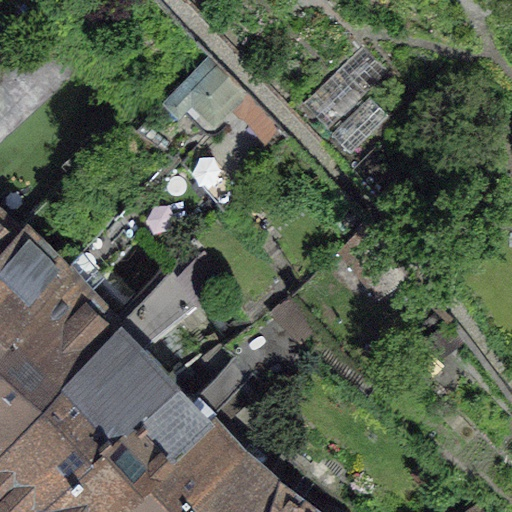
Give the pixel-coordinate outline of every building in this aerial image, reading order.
[(0,248),(14,233),(0,220),(0,248)] [(14,233),(0,248),(0,330),(63,263),(21,224),(14,233)] [(116,319),(0,442),(0,511),(21,511),(25,511),(108,432),(109,434),(176,378),(201,359),(202,354),(169,313),(216,276),(194,240),(116,319)] [(401,292),(356,247),(333,270),(379,315),(401,292)] [(63,263),(0,330),(0,442),(116,319),(63,263)] [(105,511),(209,414),(244,381),(242,379),(252,370),(237,355),(193,397),(178,383),(178,380),(176,378),(109,434),(108,432),(25,511),(21,511),(105,511)] [(209,414),(105,511),(172,511),(235,453),(209,414)] [(235,453),(172,511),(263,511),(266,509),(271,500),(277,482),(274,480),(260,473),(238,457),(235,453)] [(316,511),(277,482),(271,500),(266,509),(263,511),(316,511)]
